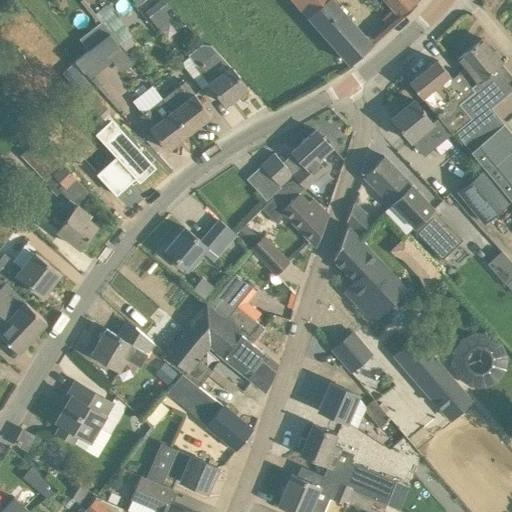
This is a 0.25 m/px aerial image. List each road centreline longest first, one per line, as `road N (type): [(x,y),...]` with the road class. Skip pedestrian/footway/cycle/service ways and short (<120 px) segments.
road 1 (tertiary): [(0,438),(127,233),(237,143),(349,85)]
road 2 (residential): [(232,511),(358,147),(363,118),(349,85)]
road 3 (tertiary): [(349,85),(443,0)]
